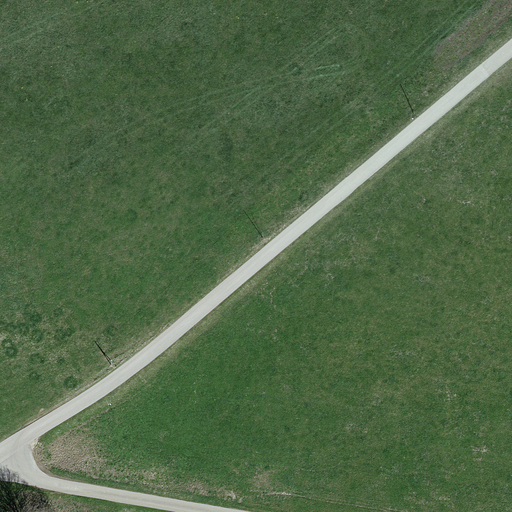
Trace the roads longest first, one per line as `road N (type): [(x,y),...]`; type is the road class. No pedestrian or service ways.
road 1 (unclassified): [(0,452),(163,341),(511,47)]
road 2 (track): [(212,511),(45,482),(0,461)]
